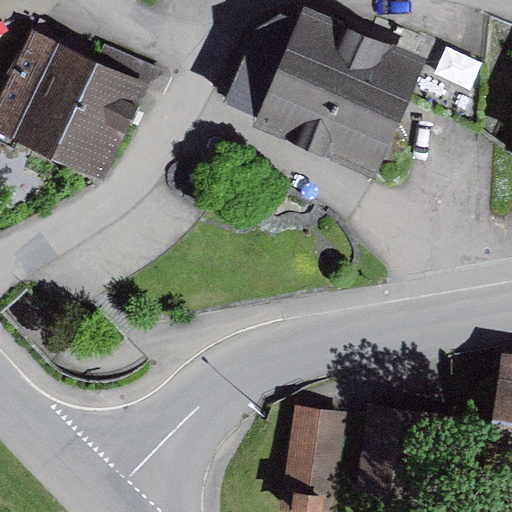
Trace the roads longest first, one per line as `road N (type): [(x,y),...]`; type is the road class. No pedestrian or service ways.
road 1 (tertiary): [(104,504),(240,375),(336,343),(511,313)]
road 2 (residential): [(270,0),(241,11),(154,161),(125,193),(0,267)]
road 3 (tertiary): [(104,504),(0,396)]
